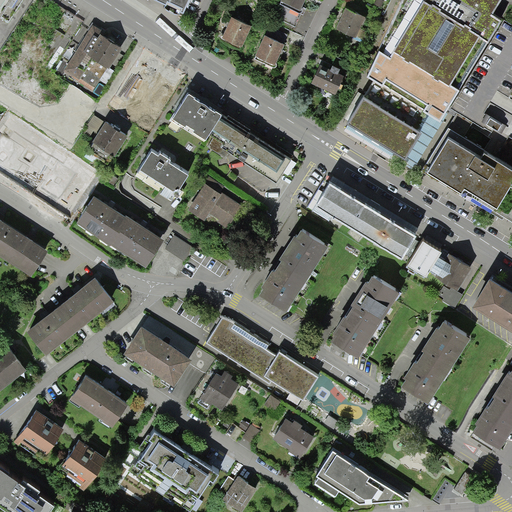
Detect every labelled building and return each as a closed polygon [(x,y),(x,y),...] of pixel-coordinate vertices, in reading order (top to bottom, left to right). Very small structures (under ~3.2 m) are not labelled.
[(9,23),(23,0),(0,0),(0,22),(2,19),(9,23)] [(180,13),(185,13),(190,0),(159,0),(168,5),(170,9),(174,12),(180,13)] [(300,13),(305,0),(283,0),(281,5),(300,13)] [(429,115),(438,120),(458,85),(500,16),(491,9),(496,0),(400,0),(367,73),(372,77),(347,119),(379,139),(407,156),(429,115)] [(70,20),(73,22),(77,16),(66,10),(58,25),(65,29),(70,20)] [(336,30),(355,38),(363,19),(344,11),(336,30)] [(222,41),(242,49),(251,28),(231,20),(222,41)] [(97,89),(121,49),(100,37),(104,31),(94,24),(66,70),(97,89)] [(255,59),(275,67),(284,47),(264,38),(255,59)] [(154,99),(166,79),(145,66),(132,86),(154,99)] [(312,85),(336,95),(344,76),(320,66),(312,85)] [(277,184),(290,162),(268,148),(187,99),(172,124),(205,145),(208,141),(277,184)] [(495,211),(511,182),(511,157),(484,140),(482,143),(449,122),(421,165),(491,209),(495,211)] [(115,158),(126,138),(106,126),(94,146),(115,158)] [(179,195),(187,179),(168,168),(170,163),(159,159),(157,162),(149,158),(138,175),(173,196),(179,195)] [(360,226),(373,204),(331,178),(317,200),(360,226)] [(511,182),(495,211),(503,216),(506,212),(511,215),(511,182)] [(229,229),(243,208),(206,185),(188,213),(205,223),(210,217),(229,229)] [(112,248),(128,222),(94,200),(77,227),(112,248)] [(402,252),(415,230),(373,204),(360,226),(402,252)] [(0,245),(3,248),(19,223),(0,211),(0,245)] [(146,270),(163,244),(128,222),(112,248),(146,270)] [(35,268),(51,243),(19,223),(3,248),(35,268)] [(280,256),(306,272),(326,240),(300,224),(280,256)] [(431,264),(437,253),(443,244),(423,232),(407,258),(427,270),(431,264)] [(185,261),(194,247),(176,235),(167,249),(185,261)] [(446,258),(437,253),(431,264),(440,269),(446,258)] [(446,258),(440,269),(437,275),(460,289),(473,267),(450,253),(446,258)] [(260,288),(286,305),(306,272),(280,256),(260,288)] [(351,304),(379,320),(398,288),(370,272),(351,304)] [(63,300),(83,325),(115,299),(95,274),(63,300)] [(511,322),(511,285),(493,274),(477,301),(511,322)] [(453,303),(460,289),(446,282),(441,291),(445,293),(443,298),(453,303)] [(26,328),(46,354),(83,325),(63,300),(38,319),(26,328)] [(332,336),(360,352),(379,320),(351,304),(332,336)] [(421,348),(448,364),(467,333),(440,316),(421,348)] [(305,393),(319,371),(277,345),(273,351),(220,317),(217,322),(210,333),(207,337),(271,378),(274,374),(305,393)] [(123,350),(172,383),(188,359),(139,326),(123,350)] [(0,385),(26,365),(6,340),(0,345),(0,385)] [(401,380),(429,396),(448,364),(421,348),(401,380)] [(511,365),(474,427),(499,441),(511,420),(511,365)] [(222,404),(236,381),(215,368),(195,401),(206,408),(213,398),(222,404)] [(112,421),(126,401),(88,373),(73,394),(112,421)] [(41,456),(63,430),(37,409),(16,436),(41,456)] [(302,450),(313,432),(286,416),(275,434),(302,450)] [(245,433),(252,437),(260,425),(253,420),(245,433)] [(191,507),(218,467),(159,429),(133,468),(191,507)] [(58,467),(85,486),(106,457),(80,438),(58,467)] [(361,496),(408,493),(332,445),(315,476),(337,490),(342,483),(361,496)] [(22,511),(47,511),(55,501),(38,490),(42,486),(20,470),(17,475),(0,463),(0,501),(14,511),(17,508),(22,511)] [(220,496),(239,508),(254,485),(235,472),(220,496)]
